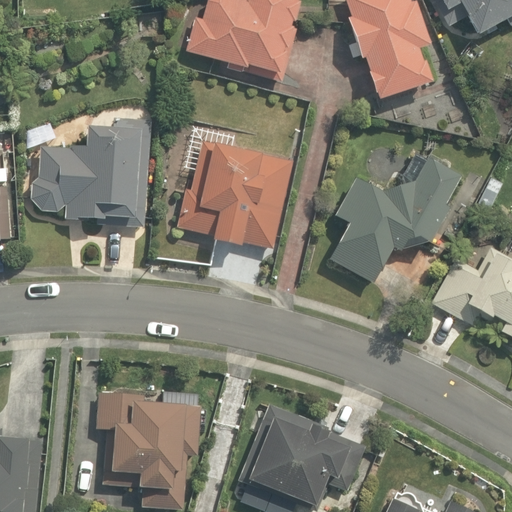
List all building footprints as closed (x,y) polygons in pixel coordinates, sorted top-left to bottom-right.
[(194,16),(184,57),(281,82),(301,0),(248,0),(248,2),(239,0),(208,0),(204,19),(194,16)] [(346,0),(354,18),(348,21),(380,106),(437,85),(424,50),(434,46),(415,0),(346,0)] [(511,0),(434,0),(447,21),(464,11),(482,41),(511,23),(511,0)] [(151,125),(120,121),(118,135),(86,131),(85,148),(39,142),(31,216),(139,228),(151,125)] [(296,163),(202,139),(198,139),(176,228),(215,238),(214,245),(249,254),(251,244),(275,250),(296,163)] [(397,195),(359,178),(340,223),(350,228),(332,270),(381,292),(398,254),(422,264),(459,181),(413,160),(397,195)] [(0,248),(9,249),(9,182),(0,181),(0,248)] [(511,258),(488,245),(483,242),(469,268),(455,261),(430,306),(475,331),(483,316),(504,328),(498,339),(511,346),(511,258)] [(99,390),(99,395),(95,434),(110,435),(105,486),(141,490),(139,509),(172,511),(184,511),(195,411),(159,407),(160,396),(99,390)] [(363,445),(273,408),(241,486),(303,511),(320,511),(334,478),(347,483),(363,445)] [(5,431),(0,430),(0,511),(27,511),(31,446),(4,444),(5,431)] [(446,511),(407,511),(395,506),(390,504),(386,511),(471,511),(450,503),(446,511)]
